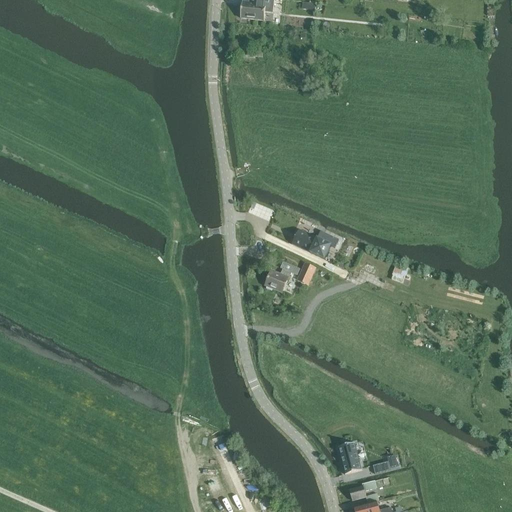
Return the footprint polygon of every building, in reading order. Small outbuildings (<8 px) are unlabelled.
[(240,19),(264,21),(266,6),(270,6),(270,0),(251,0),(252,4),(242,2),(240,19)] [(338,241),(320,232),(317,239),(299,231),(292,245),(324,261),(331,247),(334,249),(338,241)] [(264,287),(282,294),(290,273),(297,276),(300,270),(283,263),(280,269),(282,270),(280,275),(271,271),(264,287)] [(308,286),(310,282),(315,269),(304,264),(299,277),(297,281),(308,286)] [(338,448),(338,449),(339,448),(345,474),(345,475),(362,471),(362,470),(361,470),(354,444),(355,444),(355,443),(338,448)] [(395,456),(387,458),(390,470),(398,468),(395,456)] [(352,501),(367,498),(365,490),(373,488),(371,483),(363,485),(364,486),(349,490),(350,495),(349,496),(350,499),(351,499),(352,501)] [(367,498),(368,504),(379,501),(377,495),(367,498)] [(377,502),(354,509),(354,510),(353,511),(352,511),(391,511),(390,508),(379,511),(377,502)]
